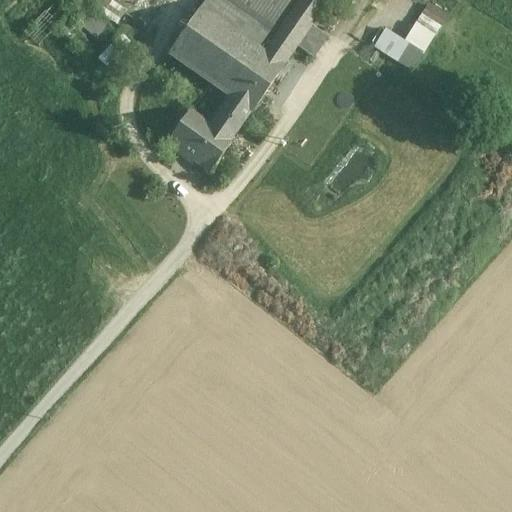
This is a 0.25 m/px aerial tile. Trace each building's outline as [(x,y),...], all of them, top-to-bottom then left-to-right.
[(206,0),(199,12),(253,50),(268,29),(268,30),(289,0),(206,0)] [(300,0),(276,36),(277,36),(263,57),(281,69),(296,48),(313,60),(328,39),(310,27),(329,0),(300,0)] [(374,47),(413,72),(449,16),(429,3),(405,40),(386,28),(374,47)] [(53,7),(26,30),(37,43),(64,19),(53,7)] [(253,50),(199,12),(169,55),(230,98),(251,112),(252,113),(283,70),(281,69),(263,57),(253,50)] [(121,37),(96,56),(105,68),(130,49),(121,37)] [(209,129),(188,114),(166,146),(180,156),(182,153),(210,174),(231,144),(229,143),(251,112),(230,98),(209,129)]
